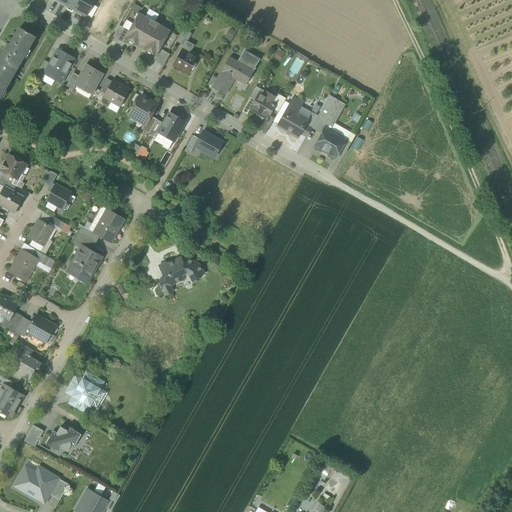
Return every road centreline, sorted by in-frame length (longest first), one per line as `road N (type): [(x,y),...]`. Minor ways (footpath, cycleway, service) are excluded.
road 1 (residential): [(9,0),(331,179)]
road 2 (track): [(511,272),(393,0)]
road 3 (track): [(511,283),(331,179)]
road 4 (residential): [(79,324),(145,209)]
road 5 (residential): [(17,435),(79,324)]
